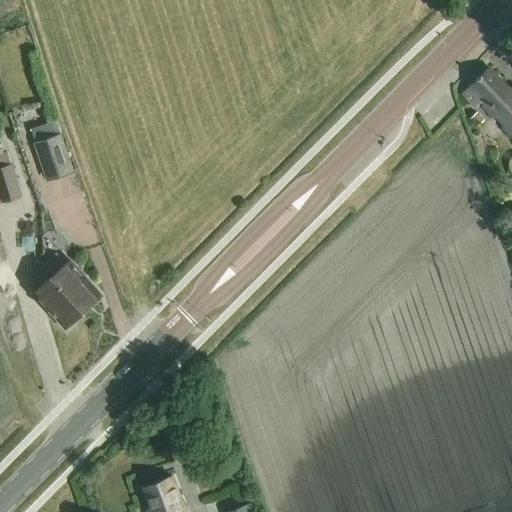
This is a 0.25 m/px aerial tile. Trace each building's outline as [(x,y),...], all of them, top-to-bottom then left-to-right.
[(510,135),(511,133),(511,88),(509,91),(488,69),(463,94),(476,107),(481,102),(484,104),(482,106),(493,118),(496,115),(506,125),(503,128),(510,135)] [(478,127),(485,121),(477,113),(471,119),(478,127)] [(47,179),(72,171),(60,136),(35,145),(47,179)] [(21,196),(11,165),(9,156),(0,158),(0,196),(2,202),(21,196)] [(44,270),(83,312),(100,296),(69,261),(64,265),(58,258),(44,270)] [(65,328),(83,312),(44,270),(31,282),(38,289),(34,293),(65,328)] [(190,511),(188,505),(183,506),(172,476),(144,486),(152,509),(147,511),(190,511)]
